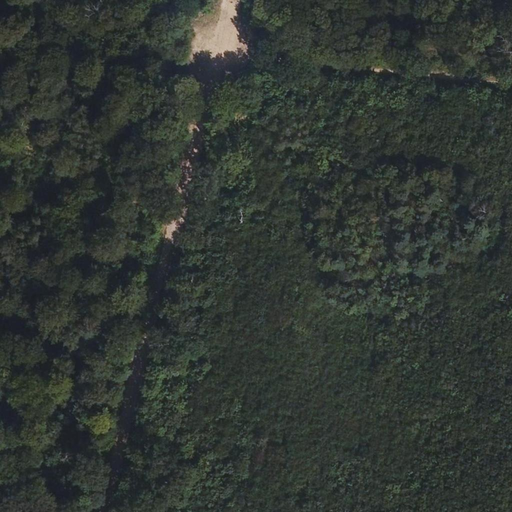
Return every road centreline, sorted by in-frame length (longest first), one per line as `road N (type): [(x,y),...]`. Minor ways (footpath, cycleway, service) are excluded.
road 1 (unknown): [(238,0),(107,511)]
road 2 (track): [(0,77),(226,51),(511,82)]
road 3 (track): [(226,51),(0,226)]
